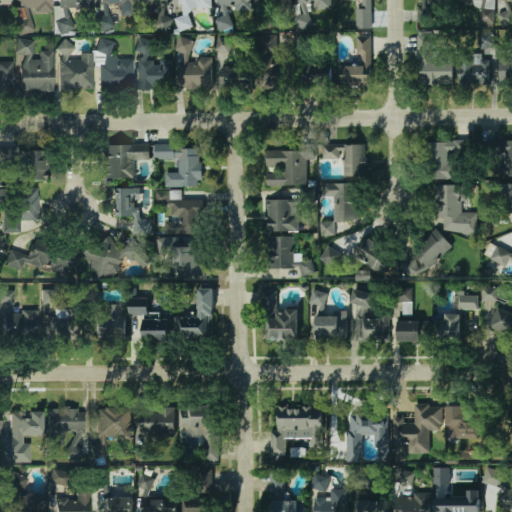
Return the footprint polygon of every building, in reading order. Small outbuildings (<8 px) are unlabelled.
[(19,0),(19,14),(50,14),(50,0),(19,0)] [(90,8),(90,0),(58,0),(58,8),(90,8)] [(101,0),(101,17),(130,17),(130,0),(101,0)] [(171,34),(176,18),(168,15),(167,0),(136,0),(137,7),(158,6),(159,11),(158,11),(153,27),(171,34)] [(210,8),(210,0),(178,0),(178,29),(189,29),(189,7),(210,8)] [(252,10),(252,0),(218,0),(219,29),(231,29),(230,5),(235,5),(235,10),(252,10)] [(330,0),(298,0),(298,9),(330,9),(330,0)] [(357,0),(357,28),(370,28),(370,0),(357,0)] [(432,0),(419,0),(419,21),(433,21),(432,0)] [(109,4),(102,5),(104,14),(96,16),(98,31),(112,29),(109,4)] [(511,21),(511,11),(511,9),(498,14),(503,25),(511,21)] [(493,11),(481,10),(479,22),(491,24),(493,11)] [(479,48),(494,47),(494,31),(479,31),(479,48)] [(277,34),(261,35),(262,53),(277,53),(277,34)] [(453,82),(452,55),(437,56),(436,34),(416,34),(417,83),(453,82)] [(370,63),(370,37),(356,37),(356,63),(370,63)] [(52,91),(52,51),(33,51),(34,40),(15,40),(14,55),(20,55),(20,91),(52,91)] [(171,88),(170,60),(150,60),(149,41),(139,41),(139,88),(171,88)] [(110,43),(98,43),(98,88),(131,88),(131,59),(110,59),(110,43)] [(511,49),(499,49),(499,84),(511,84),(511,49)] [(460,57),(460,85),(489,85),(489,57),(460,57)] [(212,58),(182,58),(182,89),(212,89),(212,58)] [(92,60),(58,60),(58,89),(92,89),(92,60)] [(12,64),(0,64),(0,91),(12,91),(12,64)] [(221,64),(221,89),(246,89),(246,64),(221,64)] [(282,87),(281,65),(260,66),(262,88),(282,87)] [(334,87),(328,66),(304,72),(310,94),(334,87)] [(342,86),(372,86),(372,66),(342,66),(342,86)] [(497,178),(511,178),(511,141),(491,141),(491,154),(503,154),(503,164),(497,164),(497,178)] [(454,180),(454,143),(423,143),(423,180),(454,180)] [(149,145),(102,146),(103,179),(135,178),(134,160),(149,160),(149,145)] [(322,146),(322,159),(343,159),(343,178),(365,178),(365,146),(322,146)] [(0,162),(17,163),(17,148),(0,147),(0,162)] [(165,187),(201,186),(200,149),(177,149),(177,173),(164,173),(165,187)] [(266,186),(305,186),(305,161),(314,160),(314,150),(265,151),(266,167),(281,167),(281,173),(265,173),(266,186)] [(44,151),(7,151),(7,181),(44,181),(44,151)] [(356,222),(356,184),(322,184),(321,197),(333,197),(333,222),(356,222)] [(511,184),(499,184),(498,196),(485,196),(484,222),(511,223),(511,184)] [(434,219),(442,219),(442,231),(472,232),(473,213),(462,213),(462,199),(466,199),(466,186),(435,185),(434,219)] [(36,188),(2,188),(2,232),(30,232),(30,222),(36,222),(36,188)] [(134,201),(140,201),(140,189),(112,189),(112,217),(134,217),(134,201)] [(165,234),(201,234),(201,200),(180,200),(180,192),(155,191),(155,206),(169,206),(169,219),(165,219),(165,234)] [(266,231),(293,231),(293,201),(266,201),(266,231)] [(429,269),(451,245),(433,228),(411,252),(429,269)] [(26,261),(22,259),(18,271),(3,265),(9,249),(27,256),(36,235),(74,250),(63,276),(26,261)] [(268,237),(268,270),(293,270),(293,237),(268,237)] [(354,255),(380,272),(391,254),(366,237),(354,255)] [(141,251),(133,240),(120,250),(129,261),(141,251)] [(119,272),(114,241),(86,246),(91,276),(119,272)] [(205,277),(205,245),(170,245),(170,277),(205,277)] [(511,256),(511,254),(511,261),(507,259),(499,275),(485,267),(497,246),(510,254),(509,255),(511,256)] [(338,266),(341,251),(325,248),(322,262),(338,266)] [(405,278),(418,273),(413,258),(399,263),(405,278)] [(311,262),(301,266),(305,275),(315,271),(311,262)] [(371,279),(370,270),(356,271),(357,279),(371,279)] [(411,288),(391,288),(391,316),(411,316),(411,288)] [(511,332),(511,309),(510,310),(509,288),(481,288),(482,303),(494,303),(495,332),(511,332)] [(0,303),(13,303),(14,290),(0,289),(0,303)] [(212,340),(213,289),(198,289),(198,317),(176,317),(176,340),(212,340)] [(326,306),(328,292),(312,289),(310,303),(326,306)] [(42,303),(53,302),(52,291),(41,292),(42,303)] [(298,341),(298,311),(276,310),(276,291),(261,291),(261,323),(268,323),(268,341),(298,341)] [(388,307),(374,306),(374,292),(355,292),(353,341),(387,342),(388,307)] [(458,293),(459,309),(478,309),(478,293),(458,293)] [(129,316),(143,316),(143,343),(170,342),(170,318),(147,319),(147,298),(129,298),(129,316)] [(98,340),(120,340),(120,305),(98,305),(98,340)] [(55,308),(55,319),(47,319),(47,342),(75,342),(75,308),(55,308)] [(3,311),(3,339),(36,339),(36,311),(3,311)] [(346,340),(346,314),(315,314),(315,340),(346,340)] [(461,343),(461,316),(436,316),(436,343),(461,343)] [(427,322),(397,322),(397,343),(427,343),(427,322)] [(481,439),(481,423),(471,424),(471,407),(446,408),(447,428),(456,428),(456,439),(481,439)] [(96,408),(96,445),(92,445),(92,457),(105,457),(105,438),(128,438),(128,408),(96,408)] [(285,440),(310,440),(310,450),(322,450),(322,408),(278,408),(277,431),(270,431),(270,455),(285,456),(285,440)] [(82,409),(46,410),(47,446),(63,445),(63,433),(71,433),(72,446),(83,446),(82,409)] [(140,437),(175,437),(175,409),(140,409),(140,437)] [(202,433),(203,461),(218,461),(217,410),(179,410),(180,433),(202,433)] [(402,411),(401,453),(432,453),(433,430),(469,431),(469,412),(402,411)] [(41,412),(9,412),(9,435),(41,435),(41,412)] [(346,414),(346,461),(362,461),(362,434),(379,434),(379,413),(346,414)] [(289,450),(291,459),(305,456),(303,447),(289,450)] [(443,481),(443,511),(468,510),(468,483),(449,483),(448,467),(435,467),(435,481),(443,481)] [(483,482),(499,486),(503,472),(487,467),(483,482)] [(64,470),(51,469),(50,483),(63,484),(64,470)] [(410,485),(413,474),(400,471),(397,482),(410,485)] [(211,472),(197,472),(197,490),(211,490),(211,472)] [(271,511),(307,511),(307,501),(284,501),(284,473),(271,473),(271,511)] [(108,475),(97,474),(96,488),(107,489),(108,475)] [(372,488),(373,476),(359,474),(357,486),(372,488)] [(23,494),(23,475),(7,475),(7,495),(18,495),(18,511),(44,511),(44,494),(23,494)] [(137,485),(147,492),(153,482),(143,475),(137,485)] [(328,479),(314,475),(310,488),(323,493),(328,479)] [(313,511),(348,511),(349,488),(329,488),(329,497),(314,497),(313,511)] [(511,490),(506,488),(500,507),(511,510),(511,490)] [(435,497),(435,511),(480,511),(480,490),(468,490),(468,497),(435,497)] [(88,511),(88,491),(75,491),(75,498),(55,498),(55,511),(88,511)] [(430,511),(430,494),(401,494),(401,511),(430,511)] [(104,498),(104,511),(132,511),(132,498),(104,498)] [(178,511),(178,499),(145,499),(145,511),(178,511)] [(185,499),(185,511),(214,511),(214,499),(185,499)] [(387,511),(387,501),(356,501),(356,511),(387,511)]
